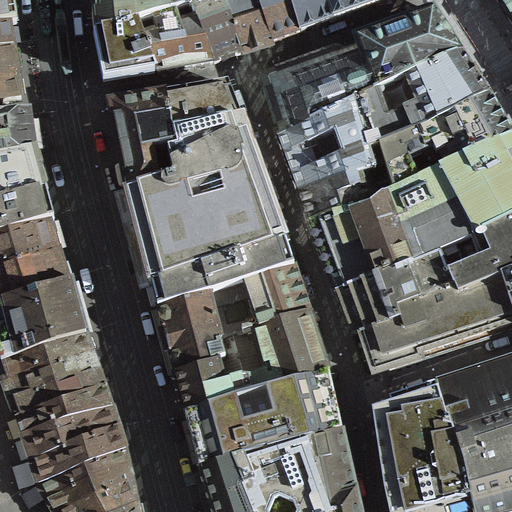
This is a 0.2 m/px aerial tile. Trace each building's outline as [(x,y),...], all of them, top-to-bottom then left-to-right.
[(0,0),(0,25),(9,24),(16,23),(13,2),(12,0),(0,0)] [(90,0),(94,34),(109,32),(137,24),(137,25),(191,7),(194,18),(196,17),(214,64),(223,61),(242,55),(224,8),(225,7),(223,0),(90,0)] [(223,0),(225,7),(224,8),(242,55),(269,47),(274,45),(273,43),(256,0),(223,0)] [(256,0),(273,43),(279,41),(301,33),(290,0),(256,0)] [(290,0),(301,33),(323,25),(392,0),(290,0)] [(511,0),(497,0),(500,4),(511,21),(511,0)] [(191,7),(137,25),(156,74),(174,71),(214,64),(196,17),(194,18),(191,7)] [(284,66),(276,69),(276,72),(275,72),(275,73),(269,75),(262,78),(266,91),(265,91),(266,92),(264,94),(266,102),(269,103),(269,104),(267,106),(270,114),(273,115),(273,116),(271,118),(274,126),(276,127),(277,128),(278,127),(281,137),(353,105),(352,104),(376,93),(462,54),(438,18),(434,11),(355,40),(356,43),(357,43),(359,48),(342,54),(341,53),(340,52),(338,51),(336,51),(335,52),(334,51),(333,51),(331,49),(323,52),(323,55),(322,55),(319,53),(312,56),(311,59),(310,59),(307,58),(300,60),(299,63),(298,64),(295,62),(288,65),(287,68),(286,68),(284,66)] [(0,49),(12,47),(12,46),(10,32),(9,24),(0,25),(0,49)] [(155,75),(156,74),(137,25),(137,24),(109,32),(94,34),(94,36),(96,50),(103,84),(132,79),(155,75)] [(0,78),(17,76),(13,56),(12,47),(0,49),(0,78)] [(468,64),(462,54),(376,93),(352,104),(353,105),(367,153),(370,152),(420,132),(489,97),(468,64)] [(17,76),(0,78),(0,103),(21,100),(17,76)] [(172,134),(241,120),(228,86),(182,94),(167,96),(172,134)] [(126,191),(166,179),(162,156),(155,157),(153,153),(175,148),(172,134),(167,96),(123,104),(109,106),(121,164),(126,191)] [(389,180),(393,194),(448,168),(511,138),(511,136),(494,105),(489,97),(420,132),(370,152),(375,169),(385,166),(389,180)] [(389,180),(380,183),(375,169),(370,152),(367,153),(353,105),(281,137),(278,139),(284,156),(302,205),(309,223),(345,212),(345,215),(370,209),(382,199),(393,194),(389,180)] [(30,119),(29,114),(3,118),(0,118),(0,158),(35,152),(30,119)] [(174,177),(166,179),(126,191),(126,192),(136,231),(151,285),(239,256),(239,258),(285,242),(244,127),(241,120),(172,134),(175,148),(176,153),(169,154),(174,177)] [(383,278),(482,234),(511,219),(511,138),(448,168),(393,194),(382,199),(370,209),(345,215),(345,212),(309,223),(315,240),(335,293),(381,275),(383,278)] [(35,152),(0,158),(0,202),(46,191),(39,167),(35,152)] [(0,235),(54,220),(48,200),(46,191),(0,202),(0,235)] [(511,219),(482,234),(383,278),(381,275),(335,293),(339,304),(340,306),(352,338),(360,336),(401,322),(397,311),(452,289),(461,296),(503,278),(511,274),(511,219)] [(0,269),(57,252),(57,250),(55,243),(58,241),(55,229),(53,221),(0,235),(0,269)] [(154,295),(157,309),(214,294),(294,267),(289,255),(285,242),(239,258),(239,256),(151,285),(154,295)] [(57,252),(0,269),(0,302),(68,283),(60,259),(57,252)] [(224,357),(219,341),(236,334),(237,336),(267,328),(267,327),(310,314),(297,278),(294,267),(214,294),(157,309),(163,329),(175,376),(216,365),(216,361),(224,357)] [(511,274),(503,278),(511,307),(511,274)] [(511,307),(503,278),(461,296),(452,289),(397,311),(401,322),(360,336),(363,347),(373,377),(414,364),(511,331),(511,307)] [(0,359),(1,364),(54,347),(54,346),(85,336),(80,315),(71,283),(68,283),(0,302),(0,359)] [(284,384),(284,383),(328,372),(314,327),(310,314),(267,327),(267,328),(237,336),(236,334),(219,341),(224,357),(216,361),(216,365),(175,376),(178,387),(185,414),(284,384)] [(6,389),(9,400),(11,405),(16,419),(18,424),(23,437),(84,416),(113,406),(108,392),(106,387),(102,376),(100,371),(94,356),(93,352),(89,343),(86,335),(85,336),(54,346),(54,347),(1,364),(0,363),(0,369),(1,372),(4,384),(6,389)] [(511,511),(511,357),(442,381),(436,383),(445,416),(441,419),(443,429),(451,430),(473,511),(511,511)] [(336,403),(328,372),(284,383),(284,384),(185,414),(197,459),(200,471),(266,453),(266,454),(343,433),(336,403)] [(473,511),(451,430),(443,429),(441,419),(445,416),(436,383),(412,391),(389,398),(391,405),(381,408),(371,411),(383,490),(388,511),(473,511)] [(34,471),(38,484),(39,485),(42,490),(46,499),(49,504),(53,511),(60,511),(105,491),(133,480),(131,469),(130,464),(129,464),(127,455),(127,454),(126,450),(122,438),(119,427),(113,408),(113,406),(84,416),(23,437),(26,445),(30,460),(34,471)] [(200,472),(212,511),(359,511),(343,433),(266,454),(266,453),(200,471),(200,472)] [(139,511),(138,503),(133,480),(105,491),(60,511),(139,511)]
